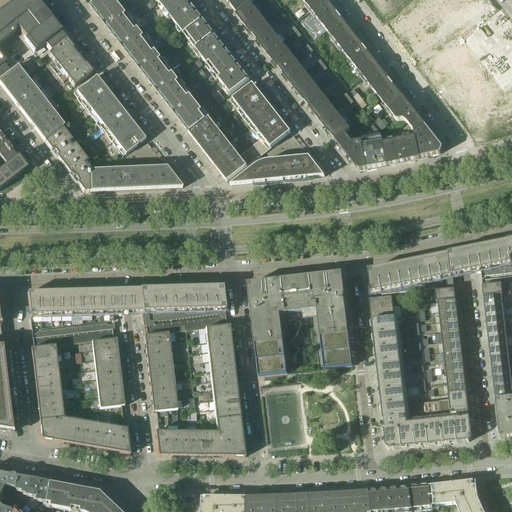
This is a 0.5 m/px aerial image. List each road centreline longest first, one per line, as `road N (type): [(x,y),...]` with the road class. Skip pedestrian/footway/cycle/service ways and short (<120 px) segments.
road 1 (secondary): [(511,173),(403,200),(216,224)]
road 2 (secondary): [(217,251),(347,238),(511,201)]
road 3 (residential): [(203,0),(346,190)]
road 4 (residential): [(488,463),(464,234)]
road 5 (residential): [(197,175),(60,0)]
road 6 (residential): [(262,482),(234,269)]
road 7 (residential): [(347,265),(371,474)]
road 8 (residential): [(142,479),(146,457),(123,275)]
road 9 (secondary): [(190,225),(0,231)]
road 10 (secondary): [(0,259),(188,252)]
road 11 (residential): [(28,461),(6,278)]
road 12 (residential): [(346,190),(215,204)]
road 13 (residential): [(391,59),(464,165)]
road 14 (residential): [(190,205),(64,209)]
road 15 (residential): [(464,165),(346,190)]
road 16 (residential): [(346,258),(464,234)]
road 17 (residential): [(262,482),(142,479)]
